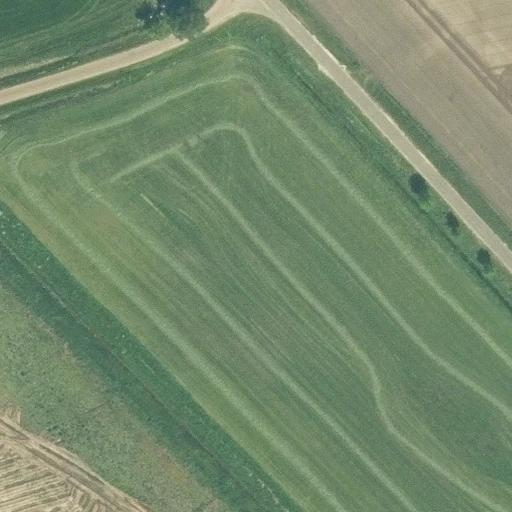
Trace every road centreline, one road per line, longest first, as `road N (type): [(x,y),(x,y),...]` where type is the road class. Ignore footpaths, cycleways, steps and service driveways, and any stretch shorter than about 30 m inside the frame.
road 1 (unclassified): [(511,264),(264,0)]
road 2 (unclassified): [(0,99),(142,55),(235,0)]
